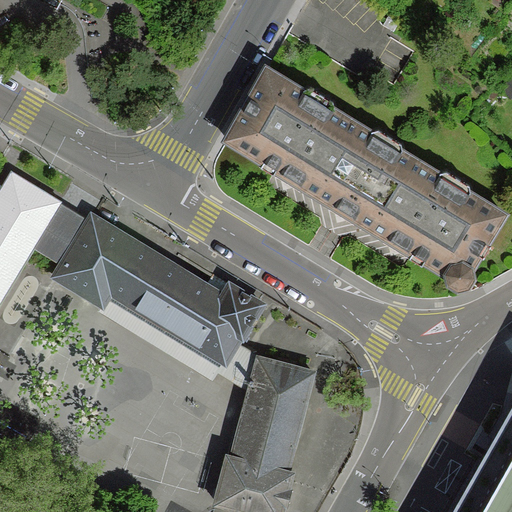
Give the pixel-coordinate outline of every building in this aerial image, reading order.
[(318,195),(360,126),(267,70),(228,140),(318,195)] [(372,228),(414,159),(360,126),(318,195),(372,228)] [(504,215),(414,159),(372,228),(414,253),(446,273),(449,284),(458,290),(469,287),(475,277),(472,267),(504,215)] [(0,303),(36,245),(64,263),(57,275),(103,304),(111,291),(226,361),(237,344),(263,304),(231,286),(224,296),(93,216),(90,220),(84,230),(55,212),(62,202),(12,171),(4,185),(0,191),(0,303)] [(90,220),(62,202),(55,212),(84,230),(90,220)] [(111,291),(103,304),(100,310),(212,378),(217,371),(219,372),(226,361),(111,291)] [(252,392),(261,358),(237,344),(226,361),(219,372),(252,392)] [(312,372),(261,358),(252,392),(234,458),(229,457),(217,503),(253,511),(282,511),(292,472),(288,470),(312,372)] [(511,511),(511,404),(450,511),(511,511)]
